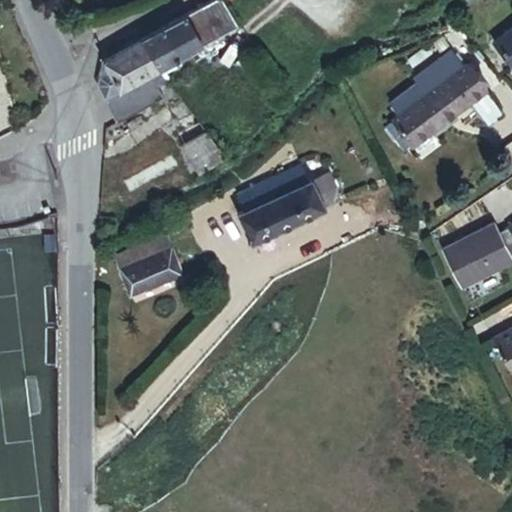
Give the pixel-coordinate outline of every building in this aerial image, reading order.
[(171,50),(230,16),(220,0),(194,0),(136,34),(155,65),(161,62),(163,64),(175,57),(171,50)] [(511,23),(491,41),(509,63),(511,60),(511,23)] [(161,91),(153,78),(160,74),(155,65),(136,34),(101,55),(98,58),(103,67),(93,73),(92,79),(101,95),(115,117),(161,91)] [(452,51),(415,79),(419,85),(393,105),(399,112),(392,117),(394,119),(388,123),(403,143),(409,138),(411,140),(470,95),(490,123),(503,113),(464,62),(462,64),(452,51)] [(163,72),(160,66),(163,64),(161,62),(155,65),(160,74),(163,72)] [(274,116),(264,99),(252,106),(255,112),(248,116),(252,124),(260,120),(261,123),(274,116)] [(219,157),(201,131),(175,150),(193,175),(219,157)] [(302,166),(241,193),(248,209),(242,212),(253,235),(327,203),(315,175),(308,178),(302,166)] [(511,259),(498,233),(492,222),(441,248),(461,286),(511,260),(511,259)] [(511,232),(508,227),(498,233),(511,259),(511,232)] [(120,263),(171,241),(165,228),(114,249),(120,263)] [(171,241),(120,263),(131,288),(182,267),(171,241)] [(511,327),(493,337),(511,372),(511,327)]
